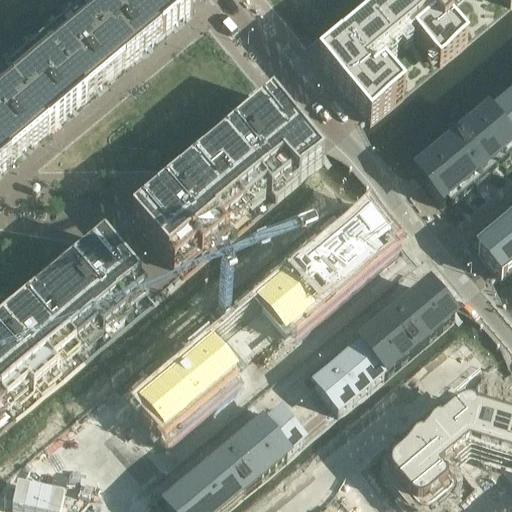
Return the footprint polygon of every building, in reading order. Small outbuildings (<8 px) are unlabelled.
[(87,104),(97,96),(107,87),(142,58),(152,49),(173,32),(183,23),(192,16),(193,10),(184,0),(104,0),(0,87),(0,176),(21,159),(32,150),(49,136),(66,121),(76,113),(87,104)] [(511,0),(397,0),(318,67),(370,128),(393,108),(365,74),(453,0),(500,0),(510,11),(511,8),(511,0)] [(442,18),(415,41),(439,70),(466,47),(442,18)] [(511,97),(101,441),(160,511),(220,511),(511,267),(511,97)] [(0,436),(275,207),(324,166),(321,162),(319,161),(307,146),(295,133),(272,105),(269,108),(257,117),(255,119),(250,123),(248,125),(179,183),(177,185),(158,200),(154,204),(104,246),(100,249),(80,266),(77,268),(0,332),(0,436)] [(511,511),(511,427),(460,412),(384,476),(414,511),(434,511),(454,496),(443,482),(474,455),(511,466),(511,511)]
